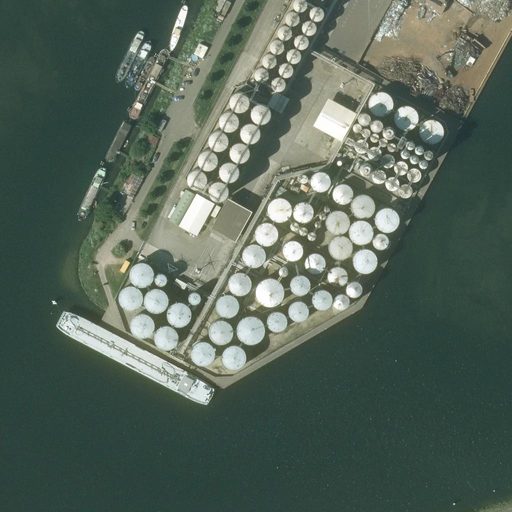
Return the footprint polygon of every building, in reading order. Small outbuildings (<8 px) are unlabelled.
[(185,0),(184,0),(128,114),(140,122),(197,9),(185,0)] [(185,0),(197,9),(201,0),(185,0)] [(310,10),(309,11),(309,12),(309,13),(309,14),(309,15),(309,16),(310,17),(310,18),(311,18),(312,19),(313,20),(314,20),(315,20),(316,20),(317,20),(318,20),(319,20),(320,19),(321,18),(322,17),(322,16),(322,15),(322,14),(322,13),(322,12),(322,11),(321,10),(321,9),(320,9),(319,8),(318,8),(317,7),(316,7),(315,7),(314,7),(313,8),(312,8),(311,9),(310,10)] [(284,12),(283,13),(283,14),(283,15),(283,16),(283,17),(283,18),(284,18),(284,19),(285,20),(286,21),(287,21),(288,22),(289,22),(290,22),(291,22),(292,22),(293,21),(294,21),(294,20),(295,19),(296,19),(296,18),(296,17),(296,16),(296,15),(296,14),(296,13),(295,12),(295,11),(294,10),(293,10),(292,9),(291,9),(290,9),(289,9),(288,9),(287,9),(286,10),(285,10),(285,11),(284,12)] [(302,24),(302,25),(301,26),(301,27),(301,28),(301,29),(302,30),(302,31),(303,32),(304,33),(305,34),(306,34),(307,34),(308,34),(309,34),(310,34),(311,34),(312,33),(313,33),(313,32),(314,31),(314,30),(315,29),(315,28),(315,27),(314,26),(314,25),(313,24),(313,23),(312,23),(311,22),(310,22),(309,21),(308,21),(307,21),(306,21),(305,22),(304,22),(304,23),(303,23),(302,24)] [(276,26),(276,27),(276,28),(275,29),(275,30),(276,31),(276,32),(276,33),(277,33),(278,34),(278,35),(279,35),(280,36),(281,36),(282,36),(283,36),(284,36),(285,35),(286,35),(287,34),(288,33),(289,32),(289,31),(289,30),(289,29),(289,28),(288,27),(288,26),(287,25),(286,24),(285,24),(285,23),(284,23),(283,23),(282,23),(281,23),(280,23),(279,24),(278,24),(277,25),(276,26)] [(295,38),(294,39),(294,40),(294,41),(294,42),(294,43),(294,44),(295,45),(295,46),(296,46),(297,47),(298,48),(299,48),(300,48),(301,48),(302,48),(303,48),(304,48),(304,47),(305,47),(306,46),(307,45),(307,44),(307,43),(307,42),(307,41),(307,40),(307,39),(306,38),(305,37),(304,36),(303,36),(302,35),(301,35),(300,35),(299,35),(298,36),(297,36),(296,37),(295,37),(295,38)] [(268,40),(268,41),(268,42),(267,43),(267,44),(268,45),(268,46),(268,47),(269,48),(270,48),(270,49),(271,49),(272,50),(273,50),(274,50),(275,50),(276,50),(277,50),(278,49),(279,48),(280,48),(280,47),(281,46),(281,45),(281,44),(281,43),(281,42),(280,41),(280,40),(279,39),(278,39),(277,38),(276,37),(275,37),(273,37),(272,37),(272,38),(271,38),(270,39),(269,39),(268,40)] [(286,52),(286,53),(285,54),(285,55),(285,56),(286,57),(286,58),(286,59),(287,60),(288,60),(288,61),(289,62),(290,62),(291,62),(292,62),(293,62),(294,62),(295,62),(296,61),(297,61),(297,60),(298,59),(299,58),(299,57),(299,56),(299,55),(298,54),(298,53),(298,52),(297,51),(296,51),(295,50),(294,50),(293,49),(292,49),(291,49),(290,49),(289,50),(288,51),(287,51),(286,52)] [(261,54),(260,55),(260,56),(260,57),(260,58),(260,59),(260,60),(261,61),(261,62),(262,63),(263,63),(264,64),(265,64),(266,64),(267,65),(268,64),(269,64),(270,64),(270,63),(271,63),(272,62),(273,61),(273,60),(273,59),(273,58),(273,57),(273,56),(273,55),(272,55),(271,54),(271,53),(270,52),(269,52),(268,52),(267,52),(266,52),(265,52),(264,52),(263,52),(262,53),(261,54)] [(279,66),(278,67),(278,68),(278,69),(278,70),(278,71),(278,72),(279,73),(279,74),(280,75),(281,75),(282,76),(283,76),(284,76),(285,76),(286,76),(287,76),(288,75),(289,75),(290,74),(290,73),(291,72),(291,71),(291,70),(291,69),(291,68),(291,67),(290,66),(289,66),(289,65),(288,64),(287,64),(286,64),(285,63),(284,63),(283,64),(282,64),(281,64),(280,65),(279,66)] [(254,72),(253,73),(253,74),(253,75),(253,76),(253,77),(253,78),(254,79),(255,80),(256,81),(257,81),(258,82),(259,82),(260,82),(261,82),(262,82),(263,82),(264,81),(264,80),(265,80),(266,79),(266,78),(266,77),(266,76),(266,75),(266,74),(266,73),(265,72),(265,71),(264,71),(263,70),(262,70),(261,69),(260,69),(259,69),(258,69),(257,70),(256,70),(255,71),(254,72)] [(271,79),(271,80),(270,81),(270,82),(270,83),(270,84),(271,85),(271,86),(272,87),(272,88),(273,88),(274,89),(275,89),(276,89),(277,89),(278,89),(279,89),(280,89),(281,88),(282,88),(282,87),(283,86),(283,85),(284,84),(284,83),(283,82),(283,81),(283,80),(282,79),(281,78),(280,77),(279,77),(278,77),(277,76),(276,76),(275,77),(274,77),(273,77),(272,78),(272,79),(271,79)] [(389,96),(388,94),(387,93),(385,93),(384,92),(383,92),(381,91),(380,91),(379,91),(377,92),(376,92),(375,92),(373,93),(372,94),(371,95),(370,96),(369,97),(369,98),(368,99),(367,100),(367,102),(367,103),(367,105),(367,106),(368,107),(368,109),(369,110),(369,111),(370,112),(371,113),(372,114),(373,115),(375,115),(376,116),(377,116),(379,116),(380,116),(382,116),(383,116),(384,115),(385,115),(387,114),(388,113),(389,112),(390,111),(390,110),(391,109),(392,108),(392,106),(392,105),(392,103),(392,102),(392,101),(391,99),(391,98),(390,97),(389,96)] [(229,100),(229,102),(229,103),(229,104),(230,105),(230,106),(231,108),(232,108),(233,109),(234,110),(235,111),(236,111),(237,111),(238,112),(240,112),(241,111),(242,111),(243,111),(244,110),(245,109),(246,108),(247,107),(248,106),(248,105),(249,104),(249,103),(249,102),(249,100),(249,99),(248,98),(248,97),(247,96),(246,95),(245,94),(244,93),(243,93),(242,92),(241,92),(240,92),(238,92),(237,92),(236,92),(235,93),(234,93),(233,94),(232,95),(231,96),(230,97),(230,98),(229,99),(229,100)] [(342,141),(356,113),(326,98),(312,126),(342,141)] [(251,111),(251,112),(251,114),(251,115),(251,116),(252,117),(252,118),(253,119),(254,120),(255,121),(256,121),(257,122),(259,122),(260,122),(261,122),(262,122),(264,122),(265,121),(266,121),(267,120),(268,119),(269,118),(269,117),(270,116),(270,115),(270,114),(271,112),(270,111),(270,110),(270,109),(269,108),(269,107),(268,106),(267,105),(266,104),(265,103),(264,103),(262,103),(261,102),(260,102),(259,103),(257,103),(256,103),(255,104),(254,105),(253,106),(252,107),(252,108),(251,109),(251,110),(251,111)] [(402,106),(400,106),(399,107),(398,108),(397,108),(396,109),(395,110),(394,111),(393,113),(393,114),(392,115),(392,117),(392,118),(392,120),(392,121),(393,122),(393,124),(394,125),(395,126),(396,127),(397,128),(398,129),(399,129),(400,130),(402,130),(403,131),(404,131),(406,131),(407,130),(409,130),(410,129),(411,129),(412,128),(413,127),(414,126),(415,125),(416,124),(416,122),(417,121),(417,120),(417,118),(417,117),(417,115),(416,114),(416,113),(415,112),(414,110),(413,109),(412,108),(411,108),(410,107),(409,106),(407,106),(406,106),(405,106),(403,106),(402,106)] [(219,120),(219,121),(219,122),(219,123),(219,125),(220,126),(220,127),(221,128),(222,129),(223,129),(224,130),(225,130),(227,131),(228,131),(229,131),(230,131),(232,131),(233,130),(234,129),(235,129),(236,128),(237,127),(237,126),(238,125),(238,123),(239,122),(239,121),(239,120),(238,118),(238,117),(237,116),(237,115),(236,114),(235,113),(234,112),(233,112),(232,111),(230,111),(229,111),(228,111),(227,111),(225,111),(224,112),(223,112),(222,113),(221,114),(220,115),(220,116),(219,117),(219,118),(219,120)] [(108,154),(103,164),(115,171),(127,147),(140,122),(128,114),(108,154)] [(424,120),(422,121),(421,122),(420,123),(419,124),(419,125),(418,127),(418,128),(417,129),(417,131),(417,132),(417,134),(418,135),(418,136),(419,138),(420,139),(420,140),(421,141),(423,142),(424,142),(425,143),(426,143),(428,144),(429,144),(431,144),(432,144),(433,143),(435,143),(436,142),(437,141),(438,140),(439,139),(440,138),(441,137),(441,136),(442,134),(442,133),(442,132),(442,130),(442,129),(442,127),(441,126),(440,125),(440,124),(439,123),(438,122),(436,121),(435,120),(434,120),(433,119),(431,119),(430,119),(428,119),(427,119),(426,119),(424,120)] [(240,129),(239,130),(240,131),(240,133),(240,134),(241,135),(241,136),(242,137),(243,138),(244,139),(245,139),(246,140),(248,140),(249,140),(250,140),(251,140),(252,140),(254,139),(255,139),(256,138),(257,137),(257,136),(258,135),(259,134),(259,133),(259,131),(259,130),(259,129),(259,128),(259,127),(258,125),(257,124),(257,123),(256,123),(255,122),(254,121),(252,121),(251,120),(250,120),(249,120),(248,120),(246,121),(245,121),(244,122),(243,123),(242,123),(241,124),(241,125),(240,127),(240,128),(240,129)] [(208,139),(208,140),(208,142),(208,143),(209,144),(209,145),(210,146),(211,147),(212,148),(213,149),(214,149),(215,150),(216,150),(217,150),(219,150),(220,150),(221,150),(222,149),(223,149),(224,148),(225,147),(226,146),(227,145),(227,144),(228,143),(228,142),(228,140),(228,139),(228,138),(227,137),(227,135),(226,134),(225,133),(224,133),(223,132),(222,131),(221,131),(220,130),(219,130),(217,130),(216,130),(215,131),(214,131),(213,132),(212,133),(211,133),(210,134),(209,135),(209,137),(208,138),(208,139)] [(156,143),(158,139),(150,135),(148,139),(156,143)] [(326,157),(332,160),(341,142),(335,139),(326,157)] [(230,149),(229,150),(230,152),(230,153),(230,154),(231,155),(231,156),(232,157),(233,158),(234,159),(235,160),(236,160),(238,160),(239,160),(240,160),(241,160),(243,160),(244,159),(245,159),(246,158),(247,157),(248,156),(248,155),(249,154),(249,153),(249,152),(249,150),(249,149),(249,148),(249,147),(248,146),(248,145),(247,144),(246,143),(245,142),(244,141),(243,141),(241,141),(240,140),(239,140),(238,141),(236,141),(235,141),(234,142),(233,143),(232,144),(231,145),(231,146),(230,147),(230,148),(230,149)] [(354,143),(354,144),(354,145),(353,146),(353,147),(354,148),(354,149),(354,150),(355,150),(356,151),(356,152),(357,152),(358,153),(359,153),(360,153),(361,153),(362,153),(363,152),(364,152),(365,151),(366,151),(366,150),(367,149),(367,148),(367,147),(367,146),(367,145),(366,144),(366,143),(365,142),(364,142),(363,141),(362,140),(361,140),(360,140),(358,140),(357,141),(356,141),(355,142),(354,143)] [(367,150),(366,150),(366,151),(366,152),(366,153),(366,154),(366,155),(367,156),(367,157),(368,158),(369,159),(370,159),(371,160),(372,160),(373,160),(374,159),(375,159),(376,159),(377,158),(378,157),(378,156),(379,156),(379,155),(379,154),(379,152),(378,151),(378,150),(377,149),(376,148),(375,147),(374,147),(373,147),(372,147),(371,147),(370,147),(369,148),(368,148),(367,149),(367,150)] [(198,158),(197,160),(198,161),(198,162),(198,163),(199,164),(199,166),(200,166),(201,167),(202,168),(203,169),(204,169),(206,170),(207,170),(208,170),(209,170),(211,169),(212,169),(213,168),(214,167),(215,166),(216,166),(216,164),(217,163),(217,162),(218,161),(218,160),(218,158),(217,157),(217,156),(216,155),(216,154),(215,153),(214,152),(213,151),(212,150),(211,150),(209,150),(208,150),(207,150),(206,150),(204,150),(203,150),(202,151),(201,152),(200,153),(199,154),(199,155),(198,156),(198,157),(198,158)] [(339,153),(339,154),(338,155),(338,156),(338,157),(339,158),(339,159),(339,160),(340,161),(341,161),(341,162),(342,162),(343,163),(344,163),(345,163),(346,163),(347,163),(348,163),(349,162),(350,161),(351,160),(352,159),(352,158),(352,157),(352,156),(351,155),(351,154),(351,153),(350,152),(349,152),(348,151),(347,151),(346,150),(345,150),(344,150),(343,150),(342,151),(341,152),(340,152),(339,153)] [(380,156),(379,157),(379,158),(379,159),(379,160),(379,161),(379,162),(380,163),(380,164),(381,165),(382,165),(383,166),(384,166),(385,166),(386,166),(387,166),(388,166),(389,165),(390,165),(391,164),(391,163),(392,162),(392,161),(392,160),(392,159),(392,158),(392,157),(391,156),(390,156),(390,155),(389,154),(388,154),(387,154),(386,153),(385,153),(384,153),(383,154),(382,154),(381,155),(380,155),(380,156)] [(368,170),(369,169),(369,168),(369,167),(369,166),(369,165),(368,164),(368,163),(367,162),(366,161),(365,161),(364,160),(363,160),(362,160),(361,160),(360,160),(359,161),(358,161),(357,162),(357,163),(356,164),(356,165),(356,166),(356,167),(356,168),(356,169),(357,170),(357,171),(358,171),(359,172),(360,172),(361,173),(362,173),(363,173),(364,173),(365,172),(366,172),(367,171),(368,171),(368,170)] [(219,170),(219,171),(219,172),(219,174),(220,175),(220,176),(221,177),(222,178),(223,179),(224,179),(225,180),(226,181),(227,181),(228,181),(230,181),(231,181),(232,181),(233,180),(234,179),(235,179),(236,178),(237,177),(238,176),(238,175),(239,174),(239,172),(239,171),(239,170),(239,169),(238,167),(238,166),(237,165),(236,164),(235,163),(234,163),(233,162),(232,162),(231,161),(230,161),(228,161),(227,161),(226,162),(225,162),(224,163),(223,163),(222,164),(221,165),(220,166),(220,167),(219,169),(219,170)] [(394,164),(393,165),(393,166),(393,167),(393,168),(393,169),(394,170),(394,171),(395,171),(395,172),(396,173),(397,173),(398,174),(399,174),(400,174),(401,174),(402,174),(403,173),(404,173),(404,172),(405,172),(406,171),(406,170),(406,169),(407,168),(406,167),(406,166),(406,165),(405,164),(405,163),(404,162),(403,162),(402,161),(401,161),(400,161),(399,161),(398,161),(397,161),(396,162),(395,162),(395,163),(394,164)] [(103,164),(81,207),(93,215),(115,171),(103,164)] [(187,178),(187,179),(187,180),(187,181),(188,183),(188,184),(189,185),(190,186),(191,187),(192,187),(193,188),(194,189),(195,189),(196,189),(198,189),(199,189),(200,189),(201,188),(202,187),(203,187),(204,186),(205,185),(206,184),(206,183),(207,181),(207,180),(207,179),(207,178),(207,176),(206,175),(206,174),(205,173),(204,172),(203,171),(202,170),(201,170),(200,169),(199,169),(198,169),(196,169),(195,169),(194,169),(193,170),(192,170),(191,171),(190,172),(189,173),(188,174),(188,175),(187,176),(187,178)] [(408,172),(407,172),(407,173),(407,174),(407,175),(407,176),(407,177),(408,178),(408,179),(409,180),(410,180),(411,181),(412,181),(413,182),(414,182),(415,182),(416,181),(417,181),(418,181),(418,180),(419,179),(420,178),(420,177),(420,176),(420,175),(420,174),(420,173),(420,172),(419,172),(419,171),(418,170),(417,170),(416,169),(415,169),(414,169),(413,169),(412,169),(411,169),(410,169),(409,170),(409,171),(408,172)] [(372,173),(372,174),(371,175),(371,176),(371,177),(371,178),(372,179),(372,180),(373,180),(373,181),(374,182),(375,182),(376,183),(377,183),(378,183),(379,183),(380,183),(381,182),(382,182),(383,181),(384,180),(384,179),(385,178),(385,177),(385,176),(384,175),(384,174),(383,173),(383,172),(382,171),(381,171),(380,170),(379,170),(378,170),(377,170),(376,170),(375,170),(374,171),(373,171),(373,172),(372,173)] [(140,174),(130,192),(134,195),(144,176),(140,174)] [(331,185),(331,184),(331,182),(331,181),(331,180),(330,179),(329,178),(329,177),(328,176),(327,175),(326,174),(324,174),(323,174),(322,174),(321,174),(319,174),(318,174),(317,174),(316,175),(315,176),(314,177),(313,178),(312,179),(312,180),(311,181),(311,182),(311,184),(311,185),(311,186),(312,187),(312,188),(313,190),(314,190),(315,191),(316,192),(317,193),(318,193),(319,194),(321,194),(322,194),(323,194),(324,193),(326,193),(327,192),(328,191),(329,190),(330,188),(331,187),(331,186),(331,185)] [(385,180),(384,181),(384,182),(384,183),(384,184),(384,185),(384,186),(385,186),(385,187),(386,188),(387,189),(388,189),(389,190),(390,190),(391,190),(392,190),(393,190),(394,189),(395,189),(395,188),(396,187),(397,187),(397,186),(397,185),(397,184),(397,183),(397,182),(397,181),(396,180),(396,179),(395,178),(394,178),(393,177),(392,177),(391,177),(390,177),(389,177),(388,177),(387,178),(386,178),(385,179),(385,180)] [(206,186),(206,188),(206,189),(206,190),(207,191),(207,192),(208,194),(209,194),(210,195),(211,196),(212,197),(213,197),(214,197),(215,198),(217,198),(218,197),(219,197),(220,197),(221,196),(222,195),(223,194),(224,193),(225,192),(225,191),(226,190),(226,189),(226,188),(226,186),(226,185),(225,184),(225,183),(224,182),(223,181),(222,180),(221,179),(220,179),(219,178),(218,178),(217,178),(215,178),(214,178),(213,178),(212,179),(211,179),(210,180),(209,181),(208,182),(207,183),(207,184),(206,185),(206,186)] [(353,196),(353,195),(353,194),(353,193),(353,192),(352,191),(352,190),(352,189),(351,189),(350,187),(349,186),(348,186),(347,185),(345,184),(343,184),(342,184),(340,184),(339,185),(338,185),(337,186),(336,186),(335,187),(335,188),(334,189),(333,190),(333,191),(332,193),(332,195),(332,196),(332,197),(333,198),(333,199),(333,200),(334,201),(335,202),(336,203),(337,204),(338,204),(340,205),(341,205),(343,205),(344,205),(345,205),(346,204),(347,204),(348,203),(349,203),(350,202),(351,201),(351,200),(352,200),(352,198),(353,197),(353,196)] [(400,188),(399,188),(399,189),(399,190),(399,191),(399,192),(399,193),(400,194),(400,195),(401,196),(402,196),(402,197),(403,197),(404,198),(405,198),(406,198),(407,197),(408,197),(409,197),(410,196),(411,195),(411,194),(412,193),(412,192),(412,191),(412,190),(412,189),(411,188),(410,187),(409,186),(408,185),(407,185),(406,185),(405,185),(404,185),(403,185),(402,186),(401,186),(400,187),(400,188)] [(178,225),(195,195),(186,190),(169,220),(178,225)] [(197,193),(179,226),(197,235),(215,203),(197,193)] [(375,201),(374,200),(374,199),(373,198),(372,197),(371,196),(370,195),(369,195),(367,195),(366,195),(365,195),(364,195),(363,195),(362,196),(361,196),(360,197),(359,198),(359,199),(358,200),(358,201),(358,202),(357,203),(358,204),(358,206),(358,207),(359,208),(359,209),(360,209),(361,210),(362,211),(363,211),(364,212),(365,212),(366,212),(367,212),(368,212),(369,211),(370,211),(371,210),(372,209),(373,209),(374,208),(374,207),(375,206),(375,204),(375,203),(375,202),(375,201)] [(289,212),(290,211),(290,209),(289,208),(289,207),(289,205),(288,204),(287,203),(287,202),(286,201),(284,200),(283,199),(282,198),(281,198),(279,198),(278,197),(277,197),(275,198),(274,198),(273,198),(271,199),(270,200),(269,201),(268,201),(267,203),(266,204),(266,205),(265,206),(265,208),(265,209),(265,210),(265,212),(265,213),(266,214),(266,216),(267,217),(268,218),(269,219),(270,220),(271,221),(272,221),(274,222),(275,222),(276,222),(278,222),(279,222),(280,222),(282,221),(283,221),(284,220),(285,219),(286,218),(287,217),(288,216),(289,215),(289,213),(289,212)] [(226,198),(210,228),(236,241),(251,211),(226,198)] [(310,214),(310,213),(310,211),(310,210),(309,209),(309,208),(308,207),(307,206),(306,205),(305,204),(304,204),(303,203),(302,203),(301,203),(299,203),(298,203),(297,203),(296,204),(295,204),(294,205),(293,206),(292,207),(291,208),(291,209),(290,210),(290,211),(290,213),(290,214),(290,215),(291,216),(291,218),(292,219),(293,220),(294,221),(295,221),(296,222),(297,222),(298,223),(299,223),(301,223),(302,223),(303,222),(304,222),(305,221),(306,221),(307,220),(308,219),(309,218),(309,216),(310,215),(310,214)] [(397,220),(397,219),(397,218),(397,217),(396,216),(396,215),(396,214),(395,213),(394,212),(394,211),(393,211),(392,210),(391,210),(390,209),(388,209),(386,209),(384,209),(383,209),(382,210),(381,210),(380,211),(379,211),(379,212),(378,213),(377,214),(377,215),(376,216),(376,217),(376,218),(376,219),(376,220),(376,221),(376,222),(376,223),(377,224),(377,225),(378,226),(379,226),(379,227),(380,228),(381,228),(382,229),(383,229),(384,230),(385,230),(386,230),(387,230),(389,230),(390,229),(391,229),(392,228),(393,228),(393,227),(394,226),(395,226),(396,225),(396,224),(396,223),(397,222),(397,221),(397,220)] [(345,217),(345,216),(344,215),(344,214),(343,213),(342,212),(341,211),(340,211),(339,210),(338,210),(337,210),(336,210),(335,210),(333,211),(332,211),(331,212),(330,213),(329,214),(329,215),(328,216),(328,217),(328,219),(328,220),(328,221),(329,222),(329,223),(330,224),(331,225),(332,226),(333,227),(334,227),(336,227),(337,227),(338,227),(339,227),(340,227),(341,226),(342,225),(343,225),(344,224),(344,223),(345,222),(345,221),(345,220),(345,219),(345,218),(345,217)] [(278,235),(278,234),(278,233),(278,231),(277,230),(277,229),(276,227),(276,226),(275,225),(274,224),(273,223),(272,222),(270,222),(269,221),(268,221),(266,221),(265,221),(263,221),(262,221),(261,222),(260,222),(258,223),(257,224),(256,225),(255,226),(255,227),(254,228),(253,230),(253,231),(253,232),(253,234),(253,235),(253,236),(254,238),(254,239),(255,240),(256,241),(257,242),(258,243),(259,244),(260,245),(262,245),(263,245),(265,246),(266,246),(267,245),(269,245),(270,245),(271,244),(272,243),(274,243),(275,242),(275,241),(276,239),(277,238),(277,237),(278,235)] [(369,229),(369,228),(368,227),(367,226),(366,225),(365,224),(364,224),(363,223),(362,223),(361,223),(359,223),(358,223),(357,223),(356,224),(355,224),(354,225),(354,226),(353,227),(352,228),(352,229),(352,230),(352,231),(352,233),(352,234),(352,235),(353,236),(354,237),(354,238),(355,238),(356,239),(357,239),(358,240),(359,240),(360,240),(362,240),(363,240),(364,239),(365,239),(366,238),(367,238),(367,237),(368,236),(368,235),(369,234),(369,233),(369,231),(369,230),(369,229)] [(333,237),(332,236),(332,234),(331,233),(330,232),(329,231),(328,230),(327,230),(325,230),(324,230),(323,230),(322,230),(321,230),(320,231),(319,231),(318,232),(317,233),(317,234),(316,235),(316,236),(315,237),(315,238),(315,239),(316,241),(316,242),(317,243),(317,244),(318,244),(319,245),(320,246),(321,246),(322,247),(323,247),(324,247),(325,247),(326,247),(327,246),(328,246),(329,245),(330,244),(331,244),(332,243),(332,242),(332,241),(333,239),(333,238),(333,237)] [(368,243),(368,244),(369,245),(369,246),(369,247),(370,248),(371,249),(371,250),(372,250),(373,251),(374,251),(375,252),(376,252),(378,252),(379,252),(380,251),(381,251),(382,250),(383,250),(384,249),(384,248),(385,247),(385,246),(386,245),(386,244),(386,243),(386,242),(385,241),(385,240),(385,239),(384,238),(383,237),(382,236),(381,236),(380,235),(379,235),(378,235),(377,235),(376,235),(375,235),(374,235),(373,236),(372,236),(371,237),(370,238),(370,239),(369,240),(369,241),(368,242),(368,243)] [(302,253),(302,252),(302,251),(302,250),(301,248),(301,247),(300,246),(299,245),(298,244),(297,244),(296,243),(295,243),(294,242),(293,242),(291,242),(290,242),(289,243),(288,243),(287,244),(285,244),(285,245),(284,246),(283,247),(283,248),(282,250),(282,251),(282,252),(282,253),(282,255),(283,256),(283,257),(284,258),(285,259),(285,260),(287,261),(288,261),(289,262),(290,262),(291,262),(293,262),(294,262),(295,262),(296,261),(297,261),(298,260),(299,259),(300,258),(301,257),(301,256),(302,255),(302,253)] [(355,250),(355,248),(354,247),(354,246),(353,245),(352,244),(351,244),(350,243),(349,243),(348,242),(347,242),(346,242),(345,243),(343,243),(342,243),(341,244),(341,245),(340,246),(339,247),(339,248),(338,249),(338,250),(338,251),(338,252),(338,253),(339,254),(339,255),(340,256),(341,257),(341,258),(342,259),(343,259),(344,259),(346,260),(347,260),(348,260),(349,259),(350,259),(351,259),(352,258),(353,257),(354,256),(354,255),(355,254),(355,253),(355,252),(355,251),(355,250)] [(265,258),(265,257),(265,255),(265,254),(265,253),(264,251),(264,250),(263,249),(262,248),(261,247),(260,246),(259,245),(258,245),(256,244),(255,244),(254,244),(252,244),(251,244),(250,244),(248,245),(247,245),(246,246),(245,247),(244,248),(243,249),(242,250),(241,251),(241,252),(241,254),(240,255),(240,257),(241,258),(241,259),(241,261),(242,262),(243,263),(243,264),(244,265),(245,266),(247,267),(248,267),(249,268),(251,268),(252,268),(253,268),(255,268),(256,268),(257,267),(259,267),(260,266),(261,265),(262,264),(263,263),(264,262),(264,261),(265,260),(265,258)] [(377,262),(377,260),(377,259),(376,257),(376,256),(375,255),(374,254),(373,253),(372,252),(371,252),(370,252),(368,252),(367,252),(366,252),(365,252),(364,253),(363,253),(362,254),(361,255),(361,256),(360,257),(360,258),(360,259),(359,260),(360,261),(360,263),(360,264),(361,265),(361,266),(362,267),(363,267),(364,268),(365,268),(366,269),(367,269),(368,269),(369,269),(370,269),(371,268),(373,268),(373,267),(374,267),(375,266),(376,265),(376,264),(377,263),(377,262)] [(325,265),(326,264),(325,263),(325,261),(325,260),(324,259),(324,258),(323,257),(322,256),(321,255),(320,255),(319,254),(317,254),(316,254),(315,254),(314,254),(312,254),(311,255),(310,255),(309,256),(308,257),(307,258),(307,259),(306,260),(306,261),(306,263),(305,264),(306,265),(306,266),(306,268),(307,269),(307,270),(308,271),(309,272),(310,272),(311,273),(312,273),(314,274),(315,274),(316,274),(317,274),(319,273),(320,273),(321,272),(322,272),(323,271),(324,270),(324,269),(325,268),(325,266),(325,265)] [(131,306),(155,273),(138,261),(126,278),(130,281),(119,297),(131,306)] [(349,278),(349,277),(349,275),(349,274),(348,273),(348,272),(347,271),(346,270),(345,269),(344,268),(343,267),(342,267),(341,267),(339,267),(338,267),(337,267),(336,267),(335,267),(333,268),(332,269),(331,270),(331,271),(330,272),(329,273),(329,274),(329,275),(329,277),(329,278),(329,279),(329,280),(330,281),(331,282),(331,283),(332,284),(333,285),(334,286),(336,286),(337,286),(338,287),(339,287),(341,286),(342,286),(343,286),(344,285),(345,284),(346,283),(347,283),(348,281),(348,280),(349,279),(349,278)] [(251,284),(251,283),(251,281),(251,280),(251,278),(251,277),(250,276),(249,275),(248,274),(247,273),(246,272),(245,271),(244,270),(243,270),(241,270),(240,269),(239,269),(237,270),(236,270),(234,270),(233,271),(232,272),(231,272),(230,273),(229,274),(228,276),(228,277),(227,278),(227,280),(227,281),(227,282),(227,284),(227,285),(228,286),(228,288),(229,289),(230,290),(231,291),(232,292),(233,293),(234,293),(235,294),(237,294),(238,294),(240,294),(241,294),(242,294),(244,293),(245,293),(246,292),(247,291),(248,290),(249,289),(250,288),(250,287),(251,285),(251,284)] [(156,273),(152,282),(161,286),(165,276),(156,273)] [(311,286),(311,285),(311,284),(310,283),(310,282),(309,280),(309,279),(308,278),(307,277),(306,277),(305,276),(304,276),(302,275),(301,275),(300,275),(299,275),(297,276),(296,276),(295,277),(294,277),(293,278),(292,279),(292,280),(291,282),(291,283),(291,284),(291,285),(291,286),(291,288),(291,289),(292,290),(292,291),(293,292),(294,293),(295,294),(296,294),(297,295),(299,295),(300,295),(301,295),(302,295),(304,295),(305,294),(306,294),(307,293),(308,292),(309,291),(309,290),(310,289),(310,288),(311,286)] [(284,293),(284,292),(284,290),(284,289),(284,287),(283,286),(282,285),(282,283),(281,282),(279,281),(278,280),(277,279),(276,279),(274,278),(273,278),(271,277),(270,277),(268,277),(267,278),(265,278),(264,279),(262,279),(261,280),(260,281),(259,282),(258,283),(257,285),(256,286),(256,287),(256,289),(255,290),(255,292),(255,293),(256,295),(256,296),(256,298),(257,299),(258,300),(259,302),(260,303),(261,304),(263,305),(264,305),(265,306),(267,306),(268,306),(270,306),(271,306),(273,306),(274,306),(276,305),(277,305),(278,304),(279,303),(281,302),(282,301),(282,299),(283,298),(284,296),(284,295),(284,293)] [(349,286),(349,287),(348,288),(348,289),(348,290),(349,291),(349,292),(349,293),(350,294),(351,294),(351,295),(352,296),(353,296),(354,296),(355,296),(356,296),(357,296),(358,296),(359,295),(360,294),(361,293),(362,292),(362,291),(362,290),(362,289),(361,288),(361,287),(361,286),(360,285),(359,285),(358,284),(357,284),(356,283),(355,283),(354,283),(353,283),(352,284),(351,285),(350,285),(349,286)] [(167,294),(150,287),(141,306),(159,314),(167,294)] [(331,302),(331,301),(331,299),(330,298),(330,297),(329,296),(329,295),(328,294),(327,293),(326,292),(325,291),(324,291),(323,291),(321,291),(320,291),(319,291),(318,291),(316,291),(315,292),(314,293),(313,294),(313,295),(312,296),(311,297),(311,298),(311,299),(311,301),(311,302),(311,303),(311,304),(312,305),(313,306),(313,307),(314,308),(315,309),(316,310),(318,310),(319,310),(320,311),(321,311),(323,310),(324,310),(325,310),(326,309),(327,308),(328,307),(329,306),(329,305),(330,304),(330,303),(331,302)] [(239,308),(239,306),(239,305),(239,303),(239,302),(238,301),(237,299),(237,298),(236,297),(235,296),(234,295),(233,295),(231,294),(230,293),(229,293),(227,293),(226,293),(225,293),(223,293),(222,294),(221,294),(220,295),(218,296),(217,297),(217,298),(216,299),(215,300),(215,302),(214,303),(214,304),(214,306),(214,307),(215,309),(215,310),(216,311),(216,312),(217,313),(218,314),(219,315),(220,316),(222,317),(223,317),(224,317),(226,318),(227,318),(228,318),(230,317),(231,317),(232,316),(234,315),(235,315),(236,314),(237,313),(237,311),(238,310),(238,309),(239,308)] [(336,299),(335,300),(335,301),(335,302),(335,303),(335,304),(335,305),(336,306),(336,307),(337,308),(338,308),(339,309),(340,309),(341,309),(342,309),(343,309),(344,309),(345,309),(345,308),(346,308),(347,307),(348,306),(348,305),(348,304),(348,303),(348,302),(348,301),(348,300),(347,299),(346,299),(346,298),(345,297),(344,297),(343,297),(342,296),(341,296),(340,297),(339,297),(338,297),(337,298),(336,299)] [(170,322),(168,324),(176,331),(191,314),(176,300),(163,315),(170,322)] [(307,313),(307,312),(307,310),(307,309),(307,308),(306,307),(306,306),(305,305),(304,304),(303,303),(302,303),(301,302),(299,302),(298,302),(297,302),(296,302),(294,302),(293,303),(292,303),(291,304),(290,305),(289,306),(289,307),(288,308),(288,309),(287,310),(287,312),(287,313),(288,314),(288,315),(289,316),(289,317),(290,318),(291,319),(292,320),(293,321),(294,321),(296,321),(297,322),(298,322),(299,321),(301,321),(302,321),(303,320),(304,319),(305,318),(306,317),(306,316),(307,315),(307,314),(307,313)] [(286,324),(286,323),(286,321),(286,320),(285,319),(285,318),(284,317),(283,316),(283,315),(282,314),(280,314),(279,313),(278,313),(277,313),(276,313),(274,313),(273,313),(272,314),(271,314),(270,315),(269,316),(268,317),(267,318),(267,319),(266,320),(266,321),(266,323),(266,324),(266,325),(267,326),(267,327),(268,329),(269,329),(270,330),(271,331),(272,332),(273,332),(274,332),(276,333),(277,333),(278,332),(279,332),(280,332),(282,331),(283,330),(283,329),(284,328),(285,327),(285,326),(286,325),(286,324)] [(145,314),(130,318),(135,339),(150,335),(145,314)] [(265,331),(265,330),(265,328),(265,327),(265,325),(264,324),(263,323),(263,321),(262,320),(261,319),(259,318),(258,317),(257,317),(255,316),(254,316),(252,315),(251,315),(249,315),(248,316),(246,316),(245,317),(244,317),(242,318),(241,319),(240,320),(239,321),(238,323),(238,324),(237,325),(237,327),(236,328),(236,330),(236,331),(237,333),(237,334),(238,336),(238,337),(239,338),(240,340),(241,341),(242,342),(244,342),(245,343),(246,344),(248,344),(249,344),(251,344),(252,344),(254,344),(255,344),(257,343),(258,342),(259,342),(261,341),(262,340),(263,338),(263,337),(264,336),(265,334),(265,333),(265,331)] [(231,332),(231,331),(231,329),(231,328),(231,327),(230,325),(230,324),(229,323),(228,322),(227,321),(226,320),(225,319),(224,318),(222,318),(221,318),(220,317),(218,317),(217,318),(215,318),(214,318),(213,319),(212,320),(211,320),(210,321),(209,323),(208,324),(207,325),(207,326),(206,328),(206,329),(206,330),(206,332),(207,333),(207,334),(208,336),(208,337),(209,338),(210,339),(211,340),(213,341),(214,341),(215,342),(216,342),(218,342),(219,342),(221,342),(222,342),(223,341),(225,341),(226,340),(227,339),(228,338),(229,337),(229,336),(230,335),(231,333),(231,332)] [(151,337),(165,351),(179,337),(165,323),(151,337)] [(216,353),(216,352),(216,350),(216,349),(216,347),(215,346),(214,344),(213,343),(212,342),(211,341),(210,340),(209,339),(208,338),(206,338),(205,338),(203,337),(202,337),(200,337),(199,338),(197,338),(196,338),(194,339),(193,340),(192,341),(191,342),(190,343),(189,344),(188,346),(188,347),(187,349),(187,350),(187,352),(187,353),(187,355),(188,356),(188,358),(189,359),(190,360),(191,361),(192,363),(193,364),(194,364),(196,365),(197,366),(199,366),(200,366),(202,366),(203,366),(205,366),(206,366),(208,365),(209,364),(210,363),(211,363),(212,361),(213,360),(214,359),(215,358),(216,356),(216,355),(216,353)] [(248,358),(249,356),(248,355),(248,353),(248,352),(247,350),(247,349),(246,347),(245,346),(244,345),(243,344),(241,343),(240,343),(238,342),(237,342),(236,342),(234,342),(232,342),(231,342),(230,342),(228,343),(227,343),(225,344),(224,345),(223,346),(222,347),(221,349),(221,350),(220,352),(220,353),(220,355),(219,356),(220,358),(220,359),(220,361),(221,362),(221,363),(222,365),(223,366),(224,367),(225,368),(227,369),(228,369),(230,370),(231,370),(232,370),(234,371),(236,370),(237,370),(238,370),(240,369),(241,369),(243,368),(244,367),(245,366),(246,365),(247,363),(247,362),(248,361),(248,359),(248,358)]
